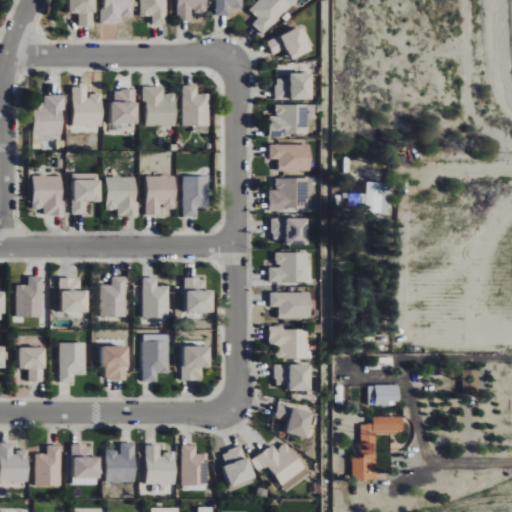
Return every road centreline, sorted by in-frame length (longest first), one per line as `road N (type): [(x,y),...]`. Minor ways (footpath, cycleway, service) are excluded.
road 1 (residential): [(232,410),(232,60)]
road 2 (residential): [(2,247),(4,78),(31,0)]
road 3 (residential): [(0,247),(236,247)]
road 4 (residential): [(0,414),(232,410)]
road 5 (residential): [(7,56),(232,60)]
